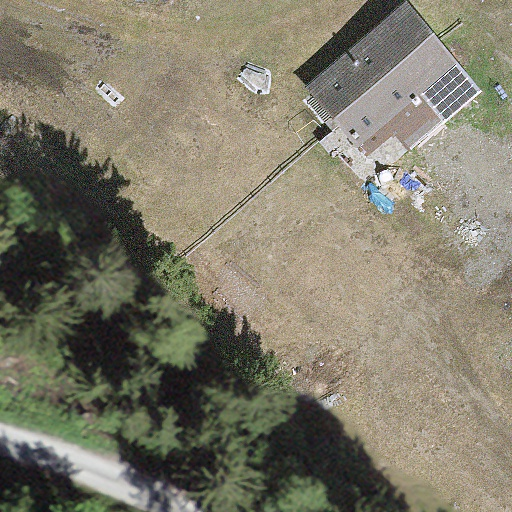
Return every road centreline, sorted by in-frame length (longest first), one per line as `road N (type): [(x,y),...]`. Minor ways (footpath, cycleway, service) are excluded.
road 1 (track): [(246,40),(107,32),(26,0)]
road 2 (track): [(0,457),(163,511)]
